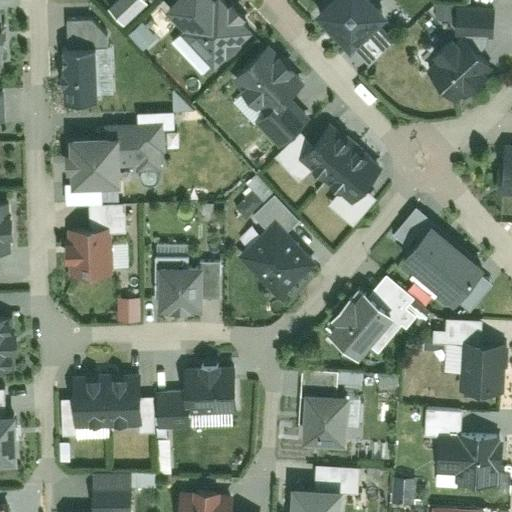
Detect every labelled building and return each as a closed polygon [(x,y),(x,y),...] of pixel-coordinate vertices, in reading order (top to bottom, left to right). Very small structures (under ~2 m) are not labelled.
[(182,26),(216,62),(255,26),(247,17),(249,14),(236,0),(231,0),(173,0),(168,5),(185,23),(182,26)] [(381,20),(389,12),(377,0),(332,0),(319,12),(352,47),(356,43),(381,20)] [(460,1),(459,31),(496,33),(498,3),(460,1)] [(71,45),(99,43),(97,14),(69,15),(71,45)] [(146,45),(159,33),(145,17),(131,30),(146,45)] [(381,20),(356,43),(373,60),(397,37),(381,20)] [(428,66),(458,99),(495,64),(466,32),(458,39),(454,34),(434,52),(439,57),(428,66)] [(293,92),(307,79),(271,40),(235,74),(271,113),(293,92)] [(64,45),(67,97),(101,96),(99,43),(71,45),(64,45)] [(312,113),(293,92),(271,113),(262,121),(281,142),(312,113)] [(74,167),(74,180),(103,178),(124,177),(123,159),(138,158),(139,165),(164,163),(163,145),(167,145),(165,115),(109,118),(110,127),(72,129),(73,145),(67,145),(69,167),(74,167)] [(303,152),(329,175),(359,140),(332,117),(303,152)] [(329,175),(355,197),(385,162),(359,140),(329,175)] [(104,197),(103,178),(74,180),(68,180),(69,199),(104,197)] [(278,213),(290,225),(302,213),(278,188),(256,210),(268,223),(278,213)] [(0,246),(12,246),(10,195),(0,194),(0,246)] [(398,227),(413,241),(435,216),(420,202),(398,227)] [(241,250),(282,293),(320,256),(290,225),(278,213),(268,223),(241,250)] [(481,267),(487,261),(435,216),(413,241),(403,252),(455,297),(459,293),(481,267)] [(70,270),(114,268),(111,222),(68,224),(70,270)] [(204,258),(204,286),(223,286),(223,255),(204,255),(204,258)] [(161,258),(161,303),(204,303),(204,286),(204,258),(161,258)] [(481,267),(459,293),(473,304),(495,279),(481,267)] [(388,269),(372,290),(395,308),(401,313),(417,293),(388,269)] [(361,352),(395,308),(372,290),(365,284),(357,294),(350,289),(334,310),(340,315),(330,327),(361,352)] [(120,292),(121,316),(143,315),(142,291),(120,292)] [(0,363),(17,363),(14,310),(0,310),(0,363)] [(465,334),(484,335),(486,314),(449,312),(448,324),(437,323),(436,337),(465,339),(465,334)] [(465,339),(462,382),(505,385),(508,337),(484,335),(465,334),(465,339)] [(189,384),(190,406),(239,404),(237,357),(188,359),(189,384)] [(308,384),(339,386),(340,365),(303,363),(302,384),(308,384)] [(75,391),(76,420),(143,417),(141,389),(140,366),(74,369),(75,391)] [(382,368),(381,378),(401,379),(401,369),(382,368)] [(156,389),(158,421),(190,419),(190,406),(189,384),(156,385),(156,389)] [(308,384),(305,435),(348,437),(351,387),(339,386),(308,384)] [(156,389),(141,389),(143,417),(143,426),(158,426),(158,421),(156,389)] [(76,420),(75,391),(61,392),(63,429),(77,428),(76,420)] [(443,427),(461,428),(461,426),(463,404),(427,402),(426,426),(443,427)] [(0,457),(19,456),(17,405),(7,405),(0,405),(0,457)] [(499,464),(504,465),(506,435),(501,434),(501,428),(461,426),(461,428),(443,427),(440,465),(458,466),(458,474),(499,477),(499,464)] [(170,470),(170,436),(158,436),(158,470),(170,470)] [(318,458),(317,481),(344,482),(361,483),(362,461),(318,458)] [(95,466),(94,507),(113,507),(133,507),(134,466),(95,466)] [(415,498),(415,472),(392,472),(392,498),(415,498)] [(293,511),(342,511),(344,482),(317,481),(295,479),(293,511)] [(235,487),(183,484),(181,511),(233,511),(234,507),(235,487)] [(0,511),(11,511),(11,496),(0,496),(0,511)]
